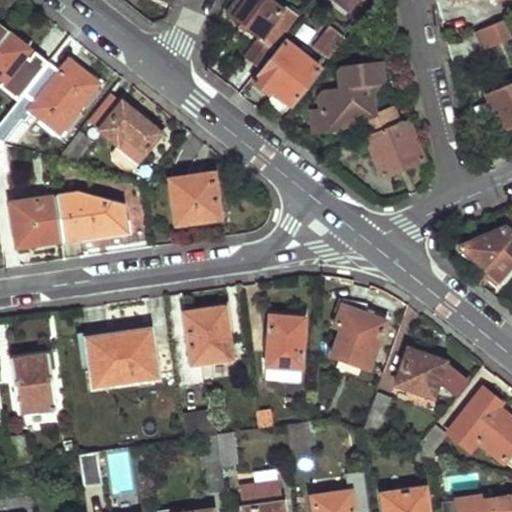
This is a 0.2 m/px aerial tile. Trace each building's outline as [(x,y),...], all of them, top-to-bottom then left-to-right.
[(275,45),(295,14),(275,0),(235,0),(227,12),(259,34),(275,45)] [(332,0),(349,13),(359,0),(332,0)] [(511,37),(504,20),(477,31),(485,50),(511,38),(511,37)] [(329,57),(344,38),(330,27),(315,45),(329,57)] [(26,49),(7,32),(0,40),(0,75),(2,76),(0,78),(0,84),(18,99),(48,60),(35,50),(32,53),(29,57),(23,52),(26,49)] [(276,46),(275,45),(259,34),(243,57),(258,69),(276,46)] [(292,103),(318,69),(286,41),(254,81),(275,99),(280,95),(292,103)] [(32,53),(26,49),(23,52),(29,57),(32,53)] [(69,58),(27,109),(60,135),(102,84),(69,58)] [(385,81),(382,63),(347,64),(341,71),(344,87),(329,89),(323,98),(324,110),(326,131),(347,129),(357,117),(362,120),(368,137),(397,125),(393,108),(373,116),(374,109),(367,103),(385,81)] [(511,84),(488,95),(503,129),(511,124),(511,84)] [(123,102),(110,93),(89,122),(100,130),(139,161),(160,133),(123,102)] [(23,120),(9,109),(0,120),(0,142),(3,143),(6,144),(23,120)] [(326,131),(324,110),(314,111),(316,132),(326,131)] [(424,159),(408,120),(397,125),(368,137),(383,176),(424,159)] [(96,142),(82,132),(63,159),(81,164),(96,142)] [(359,155),(354,144),(333,153),(338,164),(359,155)] [(218,217),(212,176),(169,182),(174,223),(218,217)] [(76,195),(56,197),(63,240),(98,235),(98,231),(125,229),(122,205),(76,195)] [(63,240),(56,197),(12,204),(17,246),(63,240)] [(485,269),(511,235),(511,214),(509,207),(493,214),(498,227),(469,240),(465,242),(462,245),(463,250),(468,254),(485,269)] [(511,235),(485,269),(500,282),(511,267),(511,235)] [(369,365),(386,318),(340,301),(332,323),(339,326),(330,352),(369,365)] [(232,358),(223,308),(183,313),(191,365),(232,358)] [(301,366),(303,316),(269,314),(268,365),(301,366)] [(157,379),(150,328),(84,338),(92,388),(157,379)] [(430,394),(444,360),(408,346),(395,381),(430,394)] [(56,408),(47,353),(8,359),(17,414),(56,408)] [(500,403),(482,388),(447,429),(469,446),(477,437),(502,459),(511,447),(511,417),(498,406),(500,403)] [(376,433),(389,397),(375,392),(363,428),(376,433)] [(274,426),(268,395),(255,397),(260,428),(274,426)] [(215,434),(212,408),(183,413),(187,438),(201,436),(215,434)] [(311,420),(302,422),(288,424),(292,454),(305,451),(305,443),(314,442),(311,420)] [(429,451),(445,431),(434,421),(413,445),(415,446),(429,451)] [(233,432),(217,434),(221,464),(237,462),(233,432)] [(201,436),(209,491),(225,489),(217,434),(215,434),(201,436)] [(36,460),(33,445),(26,447),(25,435),(5,438),(9,464),(36,460)] [(415,446),(412,459),(435,465),(433,452),(429,451),(415,446)] [(102,484),(98,451),(78,454),(83,487),(102,484)] [(353,511),(349,476),(322,480),(324,493),(312,495),(314,511),(353,511)] [(283,511),(282,501),(279,481),(239,487),(242,507),(242,511),(283,511)] [(427,511),(424,487),(381,492),(384,511),(427,511)] [(507,511),(507,506),(489,509),(488,499),(477,501),(477,495),(456,498),(457,511),(507,511)]
